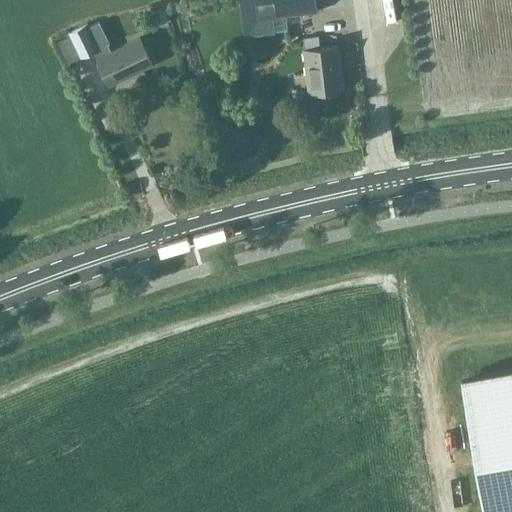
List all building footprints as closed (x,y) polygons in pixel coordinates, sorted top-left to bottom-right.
[(317,11),(315,0),(256,0),(258,17),(317,11)] [(100,47),(96,49),(112,82),(153,63),(141,36),(112,50),(109,43),(111,42),(101,20),(89,25),(100,47)] [(96,49),(100,47),(89,25),(88,22),(70,31),(83,56),(96,49)] [(340,45),(320,47),(319,36),(302,38),(304,49),(303,49),(307,93),(345,90),(340,45)] [(511,511),(511,371),(463,380),(480,481),(485,511),(511,511)]
